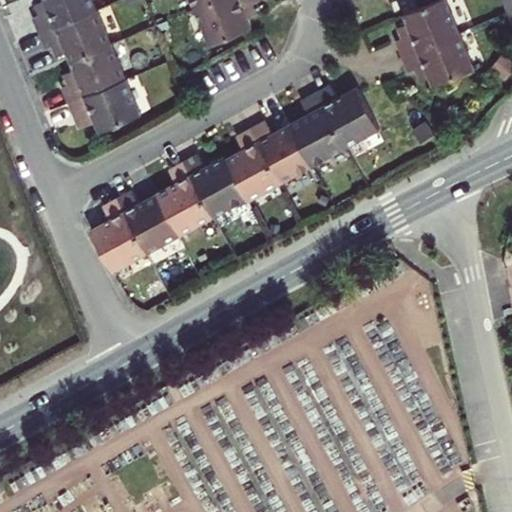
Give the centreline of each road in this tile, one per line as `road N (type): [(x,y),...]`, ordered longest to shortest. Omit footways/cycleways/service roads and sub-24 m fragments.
road 1 (tertiary): [(129,360),(453,184)]
road 2 (residential): [(312,0),(312,42),(291,68),(53,198)]
road 3 (residential): [(511,449),(453,184)]
road 4 (residential): [(53,198),(129,360)]
road 5 (tertiary): [(0,431),(129,360)]
road 6 (residential): [(0,67),(53,198)]
